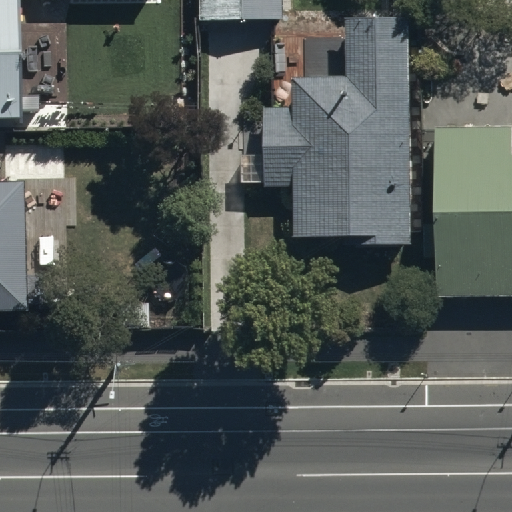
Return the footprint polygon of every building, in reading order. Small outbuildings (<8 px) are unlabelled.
[(0,0),(0,118),(18,118),(16,0),(0,0)] [(204,0),(205,17),(282,16),(281,0),(204,0)] [(511,0),(507,1),(507,41),(511,41),(511,124),(436,125),(437,290),(511,289),(511,0)] [(408,241),(409,13),(346,13),(345,76),(295,75),(295,101),(268,101),(267,185),(294,185),(294,231),(351,232),(351,241),(408,241)] [(0,305),(39,305),(39,273),(24,273),(23,178),(0,178),(0,305)]
